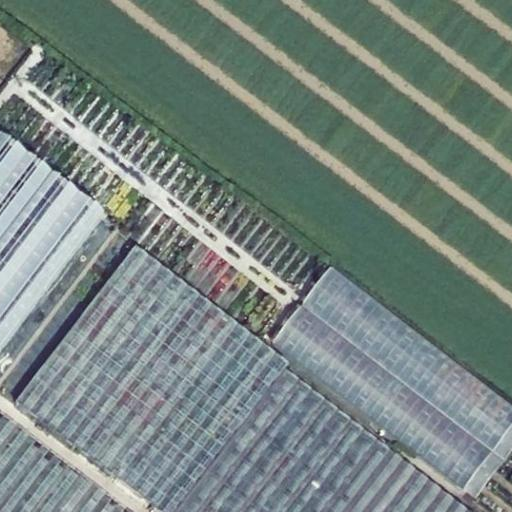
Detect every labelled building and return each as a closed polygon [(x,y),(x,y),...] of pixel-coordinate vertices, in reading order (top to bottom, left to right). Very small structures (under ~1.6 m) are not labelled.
[(84,152),(169,217),(194,184),(110,119),(84,152)] [(0,278),(34,300),(86,221),(48,197),(0,270),(0,278)] [(111,316),(148,261),(132,250),(95,305),(111,316)] [(471,500),(511,448),(511,411),(326,265),(324,280),(370,316),(370,324),(400,348),(386,347),(385,360),(405,362),(428,402),(437,403),(435,424),(469,427),(459,439),(467,445),(461,453),(467,458),(454,465),(439,454),(451,447),(443,433),(422,445),(416,444),(406,437),(398,441),(411,452),(415,448),(422,462),(471,500)] [(175,511),(150,511),(29,418),(131,511),(471,511),(285,370),(175,511)] [(0,395),(0,511),(131,511),(29,418),(0,395)]
